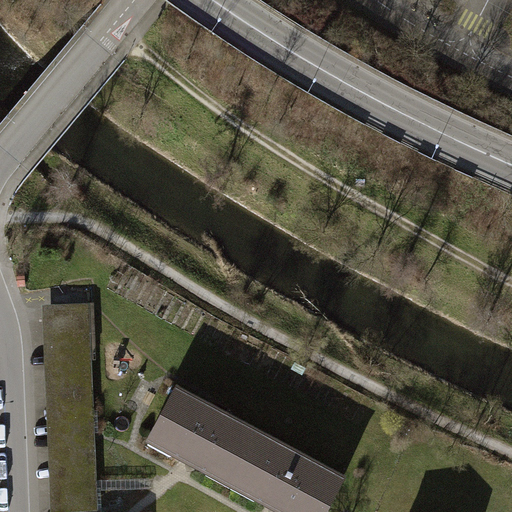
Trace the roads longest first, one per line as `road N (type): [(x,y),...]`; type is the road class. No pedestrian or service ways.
road 1 (track): [(0,213),(62,218),(511,451)]
road 2 (tertiary): [(214,0),(399,112),(511,164)]
road 3 (residential): [(0,165),(140,0)]
road 4 (residential): [(0,326),(13,511)]
